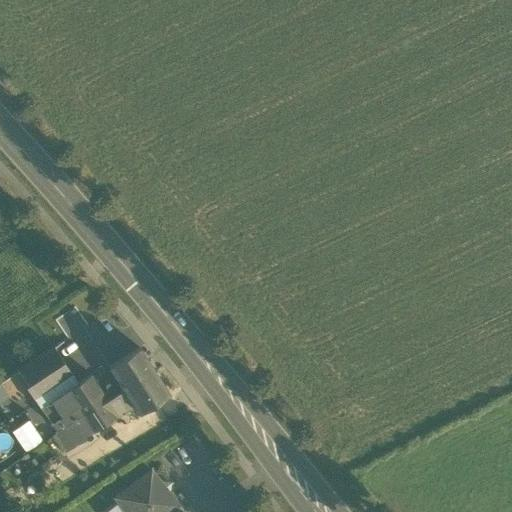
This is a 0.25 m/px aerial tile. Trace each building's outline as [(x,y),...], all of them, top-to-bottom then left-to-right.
[(16,372),(34,399),(71,374),(54,347),(16,372)] [(80,417),(107,400),(124,389),(153,370),(139,347),(109,367),(119,382),(115,384),(111,382),(106,385),(107,390),(103,392),(90,374),(77,383),(39,407),(56,433),(57,432),(80,417)] [(153,370),(124,389),(128,396),(134,404),(138,411),(168,392),(153,370)] [(77,383),(71,374),(34,399),(39,407),(77,383)] [(111,406),(128,396),(124,389),(107,400),(111,406)] [(134,404),(128,396),(111,406),(117,415),(134,404)] [(80,417),(90,432),(117,415),(111,406),(107,400),(80,417)] [(25,411),(7,422),(25,451),(43,439),(25,411)] [(46,440),(56,455),(90,432),(80,417),(57,432),(56,433),(46,440)] [(169,511),(178,505),(168,492),(170,482),(159,481),(150,469),(115,497),(118,501),(126,511),(169,511)] [(126,511),(118,501),(103,511),(126,511)]
